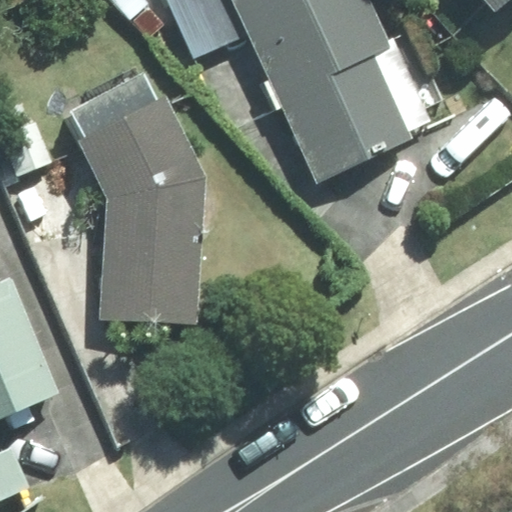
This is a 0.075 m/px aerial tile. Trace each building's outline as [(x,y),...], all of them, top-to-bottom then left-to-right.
[(367,41),(348,0),(155,0),(185,64),(232,43),(302,194),(422,138),(375,37),(367,41)] [(446,0),(471,28),(502,0),(446,0)] [(185,184),(148,104),(137,109),(126,87),(48,123),(89,212),(88,329),(188,331),(185,184)] [(29,122),(0,133),(0,165),(8,185),(49,169),(29,122)] [(0,418),(48,397),(0,288),(0,418)] [(3,452),(0,453),(0,505),(23,495),(3,452)]
